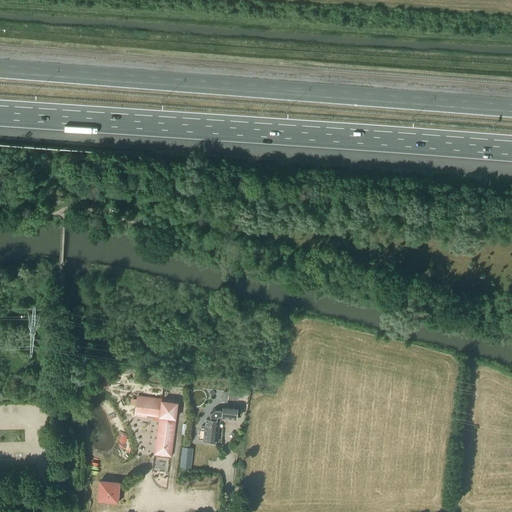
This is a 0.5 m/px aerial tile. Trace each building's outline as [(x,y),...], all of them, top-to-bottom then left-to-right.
[(96,385),(107,390),(112,376),(101,372),(96,385)] [(155,447),(171,449),(177,404),(137,399),(135,415),(159,418),(155,447)] [(236,420),(238,407),(223,405),(222,411),(215,410),(211,413),(210,420),(206,420),(205,427),(201,426),(201,431),(204,432),(203,441),(206,442),(207,444),(212,444),(213,443),(216,443),(219,422),(221,420),(221,418),(236,420)] [(182,447),(180,467),(191,468),(192,448),(182,447)] [(119,483),(100,481),(98,501),(118,503),(119,483)]
